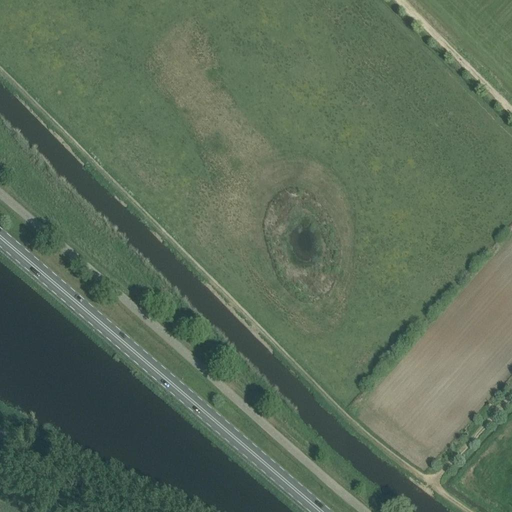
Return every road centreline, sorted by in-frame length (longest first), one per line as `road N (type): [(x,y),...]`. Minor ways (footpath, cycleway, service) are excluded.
road 1 (track): [(0,69),(360,429),(432,483)]
road 2 (unclassified): [(363,511),(0,196)]
road 3 (primary): [(317,511),(0,240)]
road 4 (unclassified): [(142,511),(31,462),(0,439)]
